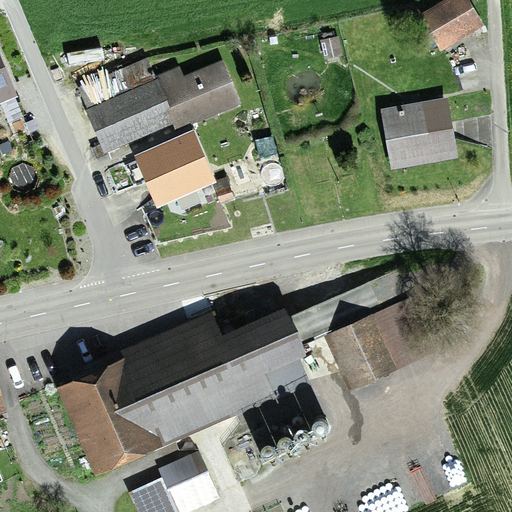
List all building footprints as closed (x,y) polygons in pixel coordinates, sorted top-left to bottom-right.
[(439,0),(421,11),(442,47),(483,24),(469,0),(439,0)] [(323,58),(342,54),(338,35),(319,39),(323,58)] [(0,99),(17,93),(0,51),(0,99)] [(155,74),(146,55),(118,68),(126,87),(85,106),(105,151),(171,122),(175,129),(240,100),(221,57),(183,74),(178,64),(155,74)] [(391,167),(457,156),(447,96),(380,107),(391,167)] [(7,120),(22,115),(17,102),(3,107),(7,120)] [(24,122),(29,131),(37,127),(33,118),(24,122)] [(193,125),(132,152),(155,204),(216,178),(193,125)] [(256,139),(259,157),(276,155),(273,137),(256,139)] [(0,146),(2,152),(12,149),(8,138),(0,140),(0,146)] [(227,176),(213,181),(220,202),(235,197),(227,176)] [(308,343),(324,336),(347,388),(440,347),(405,267),(318,306),(317,304),(295,314),(308,343)] [(114,358),(56,382),(95,472),(310,380),(299,354),(305,351),(284,302),(221,329),(212,308),(111,351),(114,358)] [(295,434),(301,437),(307,435),(310,429),(308,423),(302,420),(296,422),(293,428),(295,434)] [(280,442),(286,444),(292,440),(293,434),(290,429),(284,428),(278,431),(277,437),(280,442)] [(263,452),(269,454),(275,451),(277,445),(274,439),(268,437),(263,440),(261,446),(263,452)] [(184,511),(219,496),(197,449),(157,467),(161,475),(132,488),(133,492),(130,493),(138,511),(174,511),(177,511),(184,511)]
